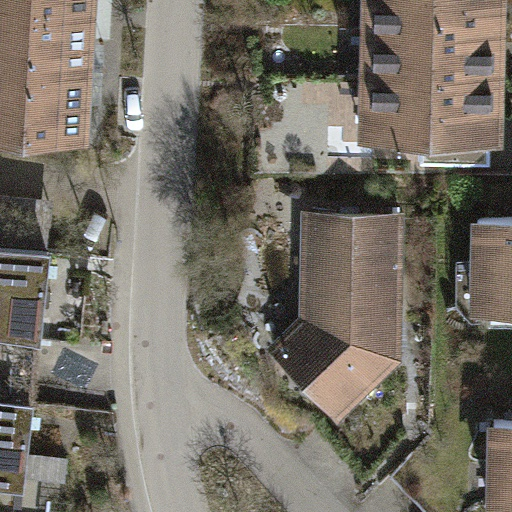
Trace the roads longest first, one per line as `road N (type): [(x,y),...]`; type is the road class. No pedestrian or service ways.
road 1 (residential): [(176,0),(156,305),(162,410)]
road 2 (residential): [(162,410),(221,421),(325,511)]
